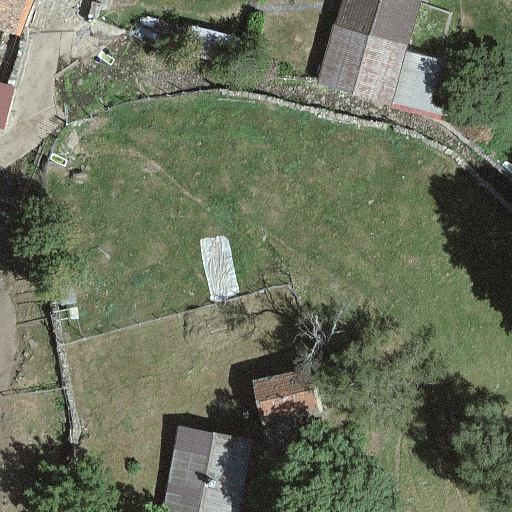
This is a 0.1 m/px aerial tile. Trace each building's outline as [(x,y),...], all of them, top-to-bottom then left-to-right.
[(0,0),(0,13),(23,23),(32,0),(0,0)] [(342,0),(321,76),(396,96),(410,44),(421,0),(342,0)] [(471,61),(410,44),(396,96),(457,113),(471,61)] [(0,89),(0,131),(13,135),(24,97),(0,89)] [(313,358),(255,374),(266,415),(324,398),(313,358)] [(241,511),(255,431),(179,419),(163,511),(241,511)]
